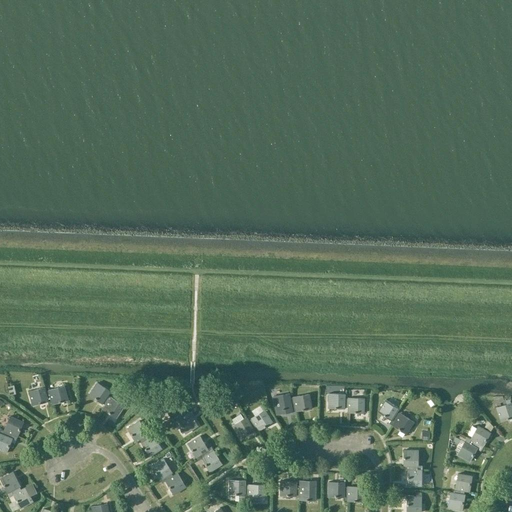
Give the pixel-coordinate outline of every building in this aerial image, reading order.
[(103,403),(106,405),(108,401),(105,399),(107,395),(110,391),(97,383),(89,395),(102,404),(103,403)] [(50,395),(51,400),(53,404),(68,400),(64,386),(49,390),(49,391),(45,392),(46,396),(50,395)] [(48,400),(51,400),(50,395),(46,396),(45,392),(44,387),(29,391),(33,406),(48,402),(48,400)] [(292,412),(296,411),(294,402),(290,403),(290,398),(289,393),(273,396),(276,411),(291,408),(292,412)] [(344,408),(348,408),(348,403),(344,403),(344,399),(344,394),(329,393),(329,408),(344,409),(344,408)] [(294,402),(296,411),(311,409),(309,394),(293,397),(290,398),(290,403),(294,402)] [(108,401),(106,405),(103,409),(116,418),(124,406),(111,397),(111,398),(107,395),(105,399),(108,401)] [(181,417),(185,415),(183,412),(184,411),(176,398),(163,406),(171,419),(176,416),(179,414),(181,417)] [(348,403),(348,408),(348,413),(364,413),(364,398),(348,398),(348,399),(344,399),(344,403),(348,403)] [(389,423),(393,426),(397,418),(394,416),(396,412),(399,408),(386,399),(378,412),(391,420),(389,423)] [(511,406),(511,402),(496,407),(501,422),(511,417),(511,406)] [(254,423),(256,426),(259,431),(272,422),(264,410),(251,418),(252,419),(248,421),(251,425),(254,423)] [(179,414),(176,416),(178,420),(177,420),(185,433),(198,425),(190,412),(185,415),(181,417),(179,414)] [(397,418),(393,426),(392,426),(406,434),(413,421),(400,413),(400,414),(396,412),(394,416),(397,418)] [(5,431),(3,435),(7,437),(9,433),(13,435),(17,437),(23,422),(9,416),(4,431),(5,431)] [(253,429),(256,426),(254,423),(251,425),(248,421),(245,417),(232,425),(241,438),(254,430),(253,429)] [(145,440),(149,438),(147,434),(148,434),(140,421),(127,429),(135,442),(139,439),(143,437),(145,440)] [(466,437),(464,441),(468,443),(472,445),(474,442),(478,444),(483,447),(491,433),(477,426),(470,439),(466,437)] [(11,438),(13,435),(9,433),(7,437),(3,435),(0,433),(0,450),(7,453),(12,439),(11,438)] [(153,435),(149,438),(145,440),(143,437),(139,439),(142,443),(141,443),(149,456),(162,448),(153,435)] [(206,456),(214,451),(211,447),(208,449),(200,436),(187,444),(196,457),(200,455),(203,452),(206,456)] [(464,441),(457,454),(470,462),(477,448),(481,450),(483,447),(478,444),(474,442),(472,445),(468,443),(464,441)] [(403,466),(408,466),(413,466),(413,470),(417,470),(417,466),(418,466),(418,450),(403,450),(403,466)] [(222,464),(214,451),(206,456),(203,452),(200,455),(202,458),(201,459),(209,472),(222,464)] [(169,479),(173,476),(171,473),(172,472),(164,459),(151,467),(159,480),(163,478),(167,475),(169,479)] [(413,466),(408,466),(408,470),(407,470),(407,485),(422,486),(422,470),(417,470),(413,470),(413,466)] [(13,472),(0,479),(7,493),(11,491),(15,489),(17,492),(21,490),(19,487),(21,486),(20,485),(20,486),(13,473),(14,473),(13,472)] [(178,473),(173,476),(169,479),(167,475),(163,478),(165,481),(173,494),(186,486),(178,473)] [(455,489),(455,493),(459,494),(460,490),(464,491),(470,492),(472,476),(457,474),(455,489)] [(245,494),(249,494),(249,490),(245,489),(245,485),(245,480),(229,480),(229,495),(245,495),(245,494)] [(296,495),(300,495),(300,491),(296,491),(296,486),(296,481),(280,481),(280,496),(296,496),(296,495)] [(300,491),(300,495),(300,500),(315,501),(315,481),(300,481),(300,486),(296,486),(296,491),(300,491)] [(344,482),(329,482),(328,497),(344,497),(344,496),(346,496),(346,487),(344,487),(344,482)] [(15,489),(11,491),(13,494),(20,508),(33,501),(32,501),(30,496),(37,492),(33,484),(26,487),(21,490),(17,492),(15,489)] [(249,490),(249,494),(248,499),(264,500),(264,484),(249,484),(249,485),(245,485),(245,489),(249,490)] [(348,487),(346,487),(346,496),(344,496),(344,497),(344,501),(363,502),(363,487),(348,486),(348,487)] [(464,495),(464,491),(460,490),(459,494),(455,493),(450,492),(448,508),(462,510),(465,495),(464,495)] [(416,493),(416,497),(407,497),(406,511),(421,511),(422,493),(416,493)]
